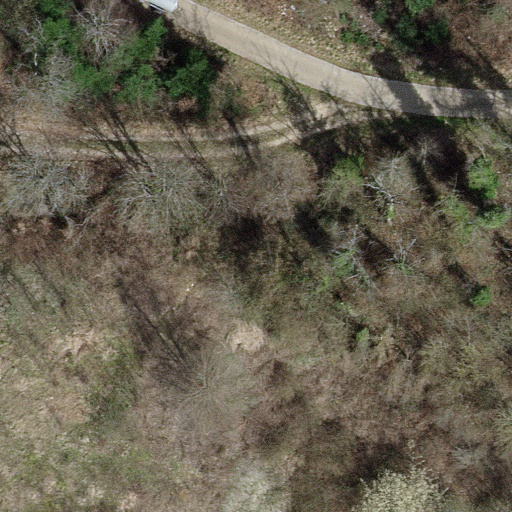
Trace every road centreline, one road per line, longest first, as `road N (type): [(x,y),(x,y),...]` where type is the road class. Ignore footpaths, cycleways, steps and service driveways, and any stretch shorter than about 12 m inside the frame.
road 1 (track): [(379,92),(287,133),(160,150),(0,140)]
road 2 (track): [(511,98),(379,92),(146,0)]
